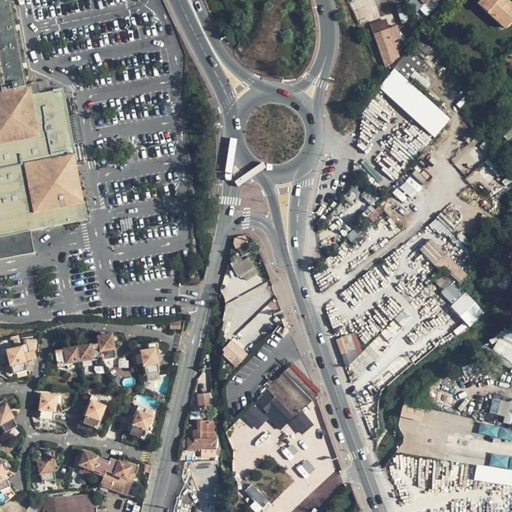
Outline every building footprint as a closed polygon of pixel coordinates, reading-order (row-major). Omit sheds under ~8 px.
[(0,0),(0,92),(25,87),(9,0),(0,0)] [(420,0),(425,4),(420,10),(429,17),(440,5),(438,3),(440,0),(420,0)] [(485,0),(480,7),(505,29),(511,20),(511,19),(511,17),(511,4),(506,0),(485,0)] [(370,26),(373,34),(388,29),(386,20),(370,26)] [(396,26),(388,29),(392,39),(400,37),(396,26)] [(388,29),(373,34),(384,67),(398,58),(396,53),(400,51),(399,49),(398,43),(393,44),(392,39),(388,29)] [(404,35),(393,44),(398,43),(399,49),(409,41),(404,35)] [(423,62),(409,49),(394,69),(408,81),(423,62)] [(476,76),(473,79),(478,86),(482,83),(476,76)] [(462,78),(456,84),(466,93),(470,96),(475,91),(462,78)] [(25,87),(0,92),(0,101),(32,95),(30,86),(25,87)] [(32,95),(0,101),(0,237),(29,233),(78,221),(65,155),(74,154),(62,90),(32,95)] [(466,93),(460,99),(464,103),(470,96),(466,93)] [(501,115),(505,120),(511,111),(511,105),(511,104),(501,115)] [(496,129),(508,141),(511,137),(511,111),(505,120),(496,129)] [(116,141),(104,143),(108,166),(121,163),(116,141)] [(65,155),(78,221),(86,219),(74,154),(65,155)] [(129,220),(117,222),(119,233),(131,231),(129,220)] [(29,233),(0,237),(0,259),(32,255),(29,233)] [(238,276),(255,267),(251,259),(239,265),(237,261),(232,263),(238,276)] [(259,275),(255,267),(238,276),(242,283),(259,275)] [(451,282),(441,292),(451,303),(462,294),(451,282)] [(450,306),(469,327),(485,313),(466,292),(450,306)] [(491,347),(511,365),(511,329),(509,327),(491,347)] [(99,338),(100,344),(103,358),(105,357),(106,359),(120,356),(118,346),(116,347),(113,335),(99,338)] [(348,338),(341,341),(346,354),(353,352),(348,338)] [(232,339),(220,352),(236,367),(248,355),(232,339)] [(148,372),(160,369),(157,354),(160,354),(158,341),(140,345),(141,351),(144,350),(146,362),(144,363),(146,372),(148,372)] [(27,354),(32,353),(34,352),(32,344),(19,346),(19,349),(12,351),(15,362),(13,363),(15,372),(30,369),(28,360),(27,354)] [(72,362),(84,360),(81,344),(74,346),(75,347),(58,350),(62,366),(72,365),(72,362)] [(95,359),(103,358),(100,344),(86,346),(86,344),(81,344),(84,360),(95,358),(95,359)] [(290,366),(279,378),(294,393),(287,400),(291,404),(286,410),(294,418),(317,395),(316,393),(290,366)] [(162,375),(160,369),(148,372),(149,378),(162,375)] [(279,378),(272,385),(287,400),(294,393),(279,378)] [(42,412),(58,407),(59,403),(66,404),(67,395),(54,394),(54,396),(47,395),(45,408),(43,407),(42,412)] [(91,395),(90,398),(97,404),(100,399),(91,395)] [(503,422),(511,424),(511,402),(493,397),(489,413),(505,416),(503,422)] [(99,418),(102,410),(97,404),(90,398),(87,407),(89,408),(83,422),(97,428),(101,419),(99,418)] [(0,421),(0,422),(14,419),(10,411),(11,411),(6,400),(0,402),(0,407),(1,410),(0,410),(0,421)] [(83,404),(79,401),(76,402),(71,412),(78,415),(83,404)] [(256,430),(268,418),(253,403),(241,415),(256,430)] [(421,420),(423,408),(403,404),(400,416),(421,420)] [(134,418),(136,419),(131,433),(145,439),(148,430),(147,429),(151,417),(146,415),(147,410),(138,406),(134,418)] [(57,418),(58,407),(42,412),(42,416),(57,418)] [(17,426),(14,419),(0,422),(1,423),(0,424),(5,433),(17,426)] [(193,439),(193,449),(216,450),(216,434),(214,434),(214,422),(210,422),(210,421),(197,422),(197,432),(197,439),(193,439)] [(511,440),(511,430),(481,423),(479,433),(511,440)] [(57,482),(54,469),(54,465),(57,465),(55,452),(45,454),(46,460),(40,461),(42,474),(40,474),(41,484),(57,482)] [(105,478),(106,474),(110,464),(96,460),(97,457),(86,454),(82,467),(96,471),(95,474),(105,478)] [(0,490),(10,486),(4,472),(6,471),(1,459),(0,459),(0,490)] [(127,466),(123,465),(111,460),(110,464),(106,474),(114,477),(115,475),(128,480),(130,473),(136,475),(139,467),(128,463),(127,466)] [(303,477),(314,469),(307,460),(296,467),(303,477)] [(487,482),(511,485),(511,472),(489,470),(487,482)] [(128,496),(136,475),(130,473),(128,480),(115,475),(114,477),(106,474),(105,478),(101,486),(128,496)] [(255,502),(251,505),(256,511),(268,503),(253,484),(245,490),(255,502)] [(56,511),(96,511),(96,509),(95,494),(64,497),(56,498),(56,511)] [(43,511),(46,503),(35,501),(28,511),(43,511)] [(43,511),(53,511),(55,504),(46,503),(43,511)]
